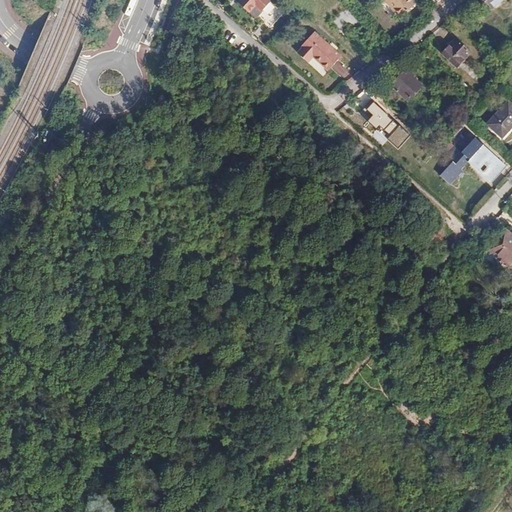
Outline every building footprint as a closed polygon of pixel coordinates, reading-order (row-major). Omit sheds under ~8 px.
[(271,1),(269,0),(240,0),(238,3),(255,18),(266,6),(271,1)] [(382,0),(401,20),(417,5),(412,0),(382,0)] [(478,0),(477,1),(484,10),(491,6),(486,0),(478,0)] [(486,0),(491,6),(495,11),(508,0),(486,0)] [(340,57),(314,33),(301,47),(302,48),(297,53),(307,62),(312,57),(327,71),(340,57)] [(474,55),(459,41),(446,55),(461,69),(474,55)] [(492,76),(499,69),(490,61),(483,67),(492,76)] [(409,71),(405,67),(394,78),(398,82),(394,86),(412,102),(426,86),(410,70),(409,71)] [(511,142),(511,110),(495,130),(511,143),(511,142)] [(497,180),(511,164),(479,136),(442,177),(453,187),(467,172),(465,170),(475,160),(497,180)] [(487,246),(511,268),(511,233),(505,226),(487,246)] [(56,422),(44,413),(27,436),(38,445),(56,422)]
